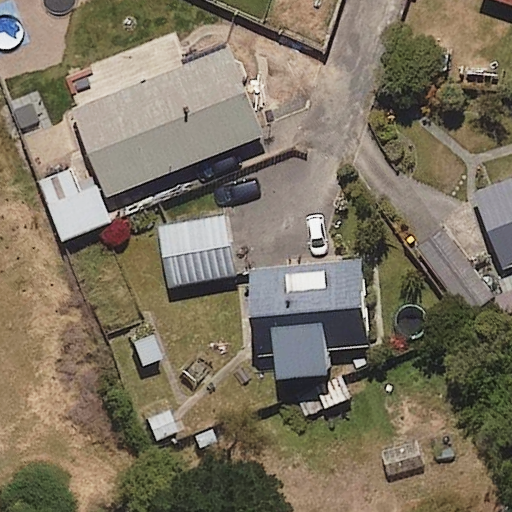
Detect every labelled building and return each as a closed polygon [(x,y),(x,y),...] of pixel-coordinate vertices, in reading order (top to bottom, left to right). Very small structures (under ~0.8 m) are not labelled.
[(265,132),(229,50),(73,117),(109,199),(265,132)] [(99,190),(83,197),(72,171),(42,184),(67,243),(113,223),(99,190)] [(511,265),(511,181),(479,194),(506,268),(511,265)] [(240,274),(229,215),(160,228),(171,287),(240,274)] [(468,318),(497,295),(444,227),(415,249),(468,318)] [(342,378),(340,352),(373,349),(365,262),(255,272),(263,352),(283,350),(286,383),(342,378)] [(303,421),(353,401),(345,379),(294,399),(303,421)]
